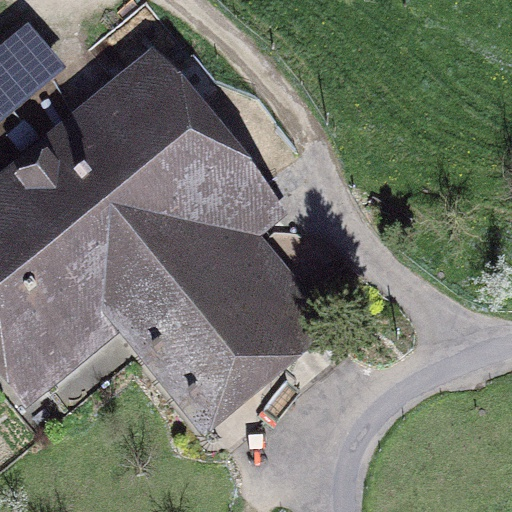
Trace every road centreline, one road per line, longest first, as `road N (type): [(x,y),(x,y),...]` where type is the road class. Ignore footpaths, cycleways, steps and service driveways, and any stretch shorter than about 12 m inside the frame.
road 1 (track): [(468,354),(323,212),(310,152),(247,57),(167,0)]
road 2 (track): [(511,343),(431,369),(378,401),(346,443),(338,511)]
road 3 (track): [(346,443),(294,461),(253,511)]
